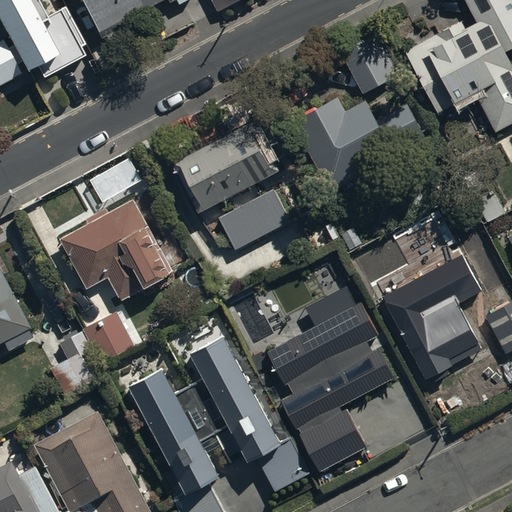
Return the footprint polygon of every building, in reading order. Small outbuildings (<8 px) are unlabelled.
[(0,0),(0,23),(8,39),(0,42),(0,87),(37,68),(43,79),(84,57),(80,49),(85,47),(66,10),(46,20),(35,0),(0,0)] [(81,0),(100,35),(167,1),(169,4),(175,0),(176,0),(179,6),(190,0),(81,0)] [(213,0),(220,12),(240,0),(213,0)] [(511,55),(511,0),(463,0),(479,28),(469,33),(467,30),(440,45),(439,42),(407,58),(419,81),(406,87),(425,122),(437,116),(439,121),(460,110),(457,104),(475,95),(497,135),(511,126),(511,65),(508,57),(511,55)] [(343,56),(365,99),(400,80),(378,38),(343,56)] [(294,123),(331,196),(398,162),(395,156),(425,141),(409,110),(378,126),(368,107),(347,117),(338,100),(294,123)] [(202,221),(280,177),(253,128),(176,171),(183,184),(188,181),(204,209),(198,213),(202,221)] [(506,217),(493,188),(475,196),(488,225),(506,217)] [(293,223),(277,193),(224,222),(240,252),(293,223)] [(92,224),(65,239),(92,289),(113,277),(126,302),(176,274),(136,201),(112,214),(110,210),(90,220),(92,224)] [(35,328),(1,269),(9,265),(0,251),(0,250),(0,348),(7,345),(12,354),(36,340),(31,331),(35,328)] [(383,296),(425,378),(429,375),(434,385),(450,377),(444,366),(482,347),(459,303),(481,292),(462,255),(403,285),(403,286),(383,296)] [(320,330),(273,354),(289,384),(293,382),(301,397),(289,404),(324,472),(367,450),(344,406),(392,381),(378,355),(375,357),(369,345),(381,339),(365,308),(358,308),(349,291),(310,311),(320,330)] [(511,304),(487,318),(508,356),(511,353),(511,304)] [(137,348),(121,317),(90,332),(105,363),(137,348)] [(110,384),(83,331),(61,342),(70,359),(54,367),(73,403),(110,384)] [(206,379),(230,426),(248,461),(259,456),(278,492),(309,476),(292,441),(282,446),(225,335),(192,351),(206,379)] [(203,440),(177,394),(163,368),(132,384),(187,490),(174,497),(181,511),(224,511),(208,480),(220,474),(203,440)] [(230,426),(206,379),(177,394),(203,440),(230,426)] [(21,484),(36,511),(146,511),(98,419),(37,451),(68,511),(56,511),(38,475),(21,484)] [(36,511),(21,484),(14,470),(0,477),(0,511),(36,511)]
